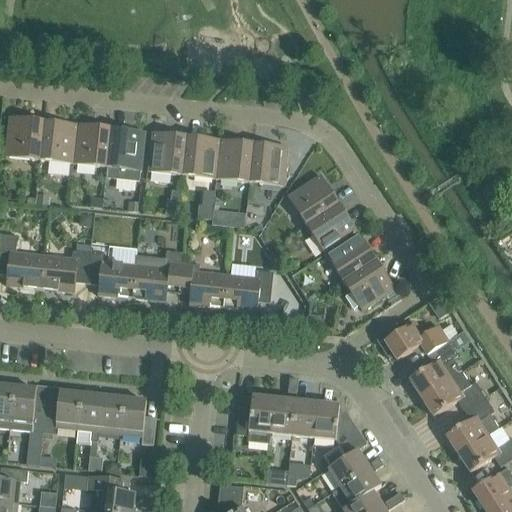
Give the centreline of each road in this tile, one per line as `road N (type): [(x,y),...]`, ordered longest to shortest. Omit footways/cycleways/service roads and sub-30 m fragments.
road 1 (residential): [(331,367),(420,292),(419,271),(333,141),(293,124),(0,91)]
road 2 (residential): [(207,357),(0,332)]
road 3 (residential): [(437,511),(354,382),(331,367)]
road 4 (residential): [(192,511),(207,357)]
road 5 (residential): [(331,367),(207,357)]
